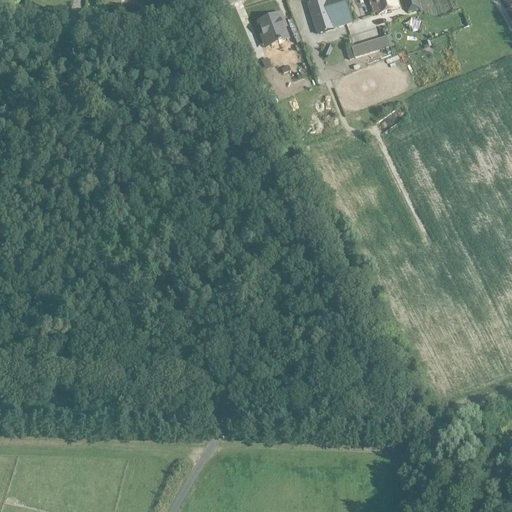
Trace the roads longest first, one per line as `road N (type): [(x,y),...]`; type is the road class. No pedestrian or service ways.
road 1 (unclassified): [(465,511),(401,405),(0,390)]
road 2 (track): [(401,405),(401,390),(192,0)]
road 3 (unclassified): [(232,0),(122,25),(0,14)]
road 4 (track): [(233,398),(173,511)]
